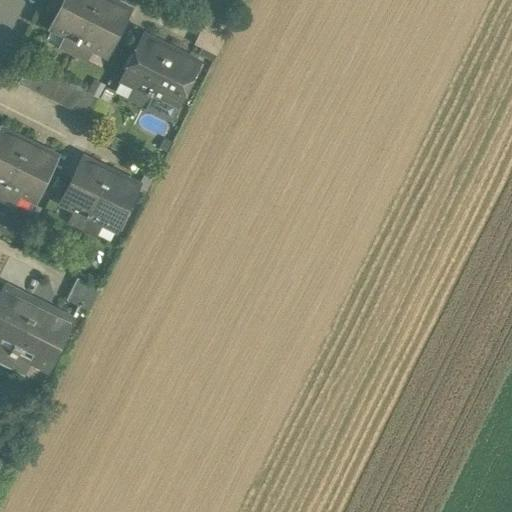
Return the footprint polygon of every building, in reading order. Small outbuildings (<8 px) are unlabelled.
[(100,0),(66,0),(53,28),(80,41),(100,0)] [(130,10),(109,0),(100,0),(80,41),(108,55),(130,10)] [(227,32),(206,22),(195,44),(216,55),(227,32)] [(172,49),(145,35),(124,79),(148,91),(151,92),(172,49)] [(172,49),(151,92),(178,105),(199,62),(172,49)] [(41,67),(29,62),(18,83),(30,89),(41,67)] [(41,67),(30,89),(41,94),(51,73),(41,67)] [(62,78),(51,73),(41,94),(51,99),(62,78)] [(73,83),(62,78),(51,99),(62,104),(73,83)] [(73,83),(62,104),(73,110),(83,88),(73,83)] [(95,94),(83,88),(73,110),(84,115),(95,94)] [(148,91),(142,103),(148,106),(148,105),(154,93),(151,92),(148,91)] [(178,105),(154,93),(148,105),(148,106),(172,118),(178,105)] [(111,102),(95,94),(84,115),(101,123),(111,102)] [(3,128),(0,133),(0,182),(8,187),(30,142),(3,128)] [(58,156),(30,142),(8,187),(36,201),(58,156)] [(112,171),(85,158),(63,202),(90,215),(112,171)] [(112,171),(90,215),(118,229),(140,184),(112,171)] [(100,289),(77,278),(67,299),(89,310),(100,289)] [(39,303),(6,287),(0,298),(0,343),(12,350),(5,364),(8,366),(39,303)] [(73,319),(39,303),(8,366),(12,367),(19,353),(33,360),(49,368),(73,319)] [(12,350),(0,343),(0,361),(5,364),(12,350)] [(33,360),(19,353),(12,367),(26,375),(33,360)]
